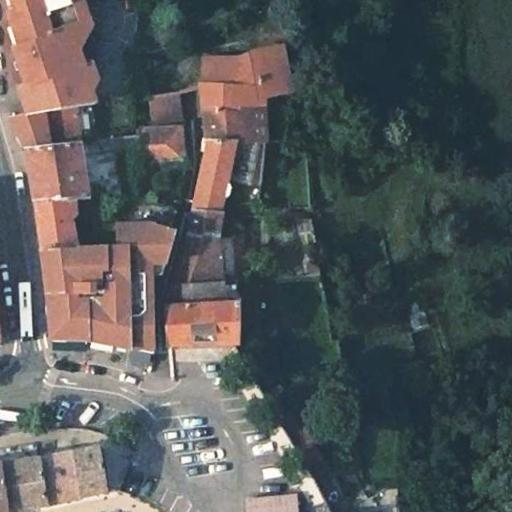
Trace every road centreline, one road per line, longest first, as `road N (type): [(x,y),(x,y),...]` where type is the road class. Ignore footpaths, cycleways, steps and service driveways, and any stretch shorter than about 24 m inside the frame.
road 1 (residential): [(148,411),(161,291),(194,178),(188,96)]
road 2 (tertiary): [(34,385),(0,164)]
road 3 (unclassified): [(217,501),(242,467),(205,403),(148,411)]
road 4 (unclassified): [(148,411),(181,486),(217,501)]
